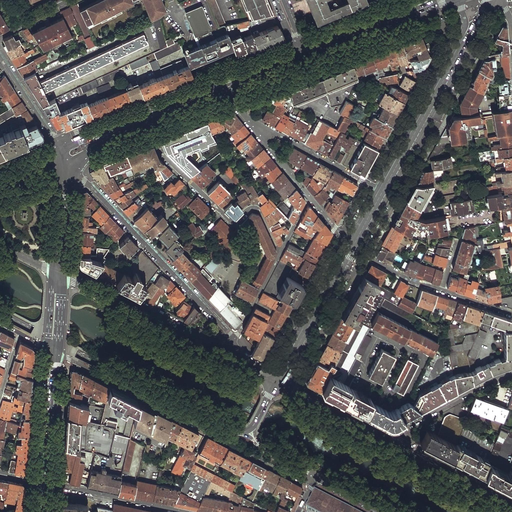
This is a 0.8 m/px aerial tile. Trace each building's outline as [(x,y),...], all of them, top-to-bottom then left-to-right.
[(161,0),(97,0),(79,9),(87,26),(94,23),(93,21),(96,19),(97,21),(106,17),(105,15),(113,11),(114,13),(123,9),(122,7),(126,5),(127,7),(133,4),(131,0),(141,0),(142,2),(144,1),(146,5),(144,6),(146,10),(149,9),(153,17),(158,15),(165,9),(161,0)] [(207,0),(219,25),(227,23),(216,0),(207,0)] [(242,0),(250,19),(271,15),(268,8),(264,0),(242,0)] [(306,0),(313,15),(314,16),(314,17),(315,18),(315,19),(316,19),(317,19),(318,19),(320,18),(321,20),(368,1),(367,0),(306,0)] [(65,10),(60,12),(62,17),(65,23),(70,20),(72,25),(76,23),(69,7),(65,10)] [(186,13),(198,45),(194,47),(183,52),(188,65),(188,66),(208,58),(206,53),(217,48),(219,54),(233,48),(230,39),(228,33),(215,38),(200,7),(186,13)] [(13,17),(13,18),(16,22),(13,23),(14,25),(21,22),(18,17),(17,15),(13,17)] [(158,15),(151,18),(160,49),(167,46),(165,40),(158,15)] [(38,46),(43,53),(73,39),(65,23),(62,17),(36,30),(37,31),(32,34),(35,41),(38,46)] [(247,19),(237,22),(238,27),(248,25),(247,19)] [(5,22),(0,25),(0,32),(1,31),(9,28),(5,22)] [(58,60),(42,68),(44,71),(60,63),(61,65),(140,28),(138,24),(101,42),(95,45),(88,48),(59,62),(58,60)] [(278,26),(252,35),(256,49),(266,44),(278,40),(283,38),(278,26)] [(502,26),(496,36),(508,39),(507,26),(504,26),(502,26)] [(24,29),(22,30),(27,40),(32,37),(27,28),(24,29)] [(22,30),(19,31),(24,41),(25,41),(27,40),(22,30)] [(244,39),(242,40),(245,50),(246,53),(251,51),(256,49),(252,35),(250,30),(247,31),(249,35),(245,36),(245,35),(243,35),(244,39)] [(34,71),(23,77),(28,84),(33,92),(41,105),(48,102),(44,92),(147,43),(142,33),(39,82),(38,80),(34,71)] [(3,39),(2,40),(5,45),(8,44),(10,48),(18,44),(20,43),(18,39),(15,41),(12,35),(8,37),(3,39)] [(240,35),(230,39),(233,48),(234,52),(239,51),(239,52),(241,52),(245,50),(242,40),(242,39),(240,35)] [(91,36),(84,39),(88,48),(95,45),(93,42),(91,36)] [(401,43),(407,61),(408,61),(410,60),(428,54),(424,45),(420,36),(401,43)] [(496,36),(494,41),(501,42),(502,44),(501,49),(499,49),(499,52),(508,50),(508,39),(496,36)] [(35,41),(30,43),(32,49),(38,46),(35,41)] [(160,49),(153,53),(155,58),(156,60),(181,48),(178,41),(173,43),(167,46),(160,49)] [(393,46),(399,62),(400,66),(399,67),(401,72),(405,71),(403,65),(402,65),(402,63),(407,61),(401,43),(397,45),(393,46)] [(10,48),(5,50),(9,55),(11,59),(24,53),(18,44),(10,48)] [(389,48),(385,50),(390,66),(391,69),(394,68),(393,66),(394,64),(399,62),(393,46),(389,48)] [(217,48),(206,53),(208,58),(214,56),(219,54),(217,48)] [(24,53),(11,59),(14,63),(17,67),(27,62),(24,58),(26,56),(32,53),(31,49),(24,53)] [(378,53),(371,55),(376,68),(377,71),(378,77),(384,76),(381,67),(386,65),(386,68),(390,66),(385,50),(378,53)] [(485,56),(484,59),(494,57),(495,57),(509,54),(508,52),(508,50),(499,52),(486,54),(485,56)] [(410,60),(412,67),(409,68),(410,70),(421,68),(428,56),(428,54),(410,60)] [(495,57),(496,76),(510,74),(509,64),(509,54),(495,57)] [(27,62),(17,67),(20,72),(23,77),(34,71),(37,70),(34,65),(46,59),(43,55),(27,62)] [(359,60),(364,73),(376,68),(371,55),(365,58),(359,60)] [(145,56),(129,64),(131,69),(147,61),(145,56)] [(481,64),(478,70),(490,76),(492,73),(491,67),(494,67),(494,57),(484,59),(481,64)] [(148,81),(137,85),(142,96),(155,90),(167,85),(159,68),(156,60),(155,58),(148,61),(155,78),(154,78),(154,77),(147,80),(148,81)] [(180,60),(159,68),(167,85),(182,79),(192,75),(188,66),(188,65),(183,67),(180,60)] [(351,63),(356,76),(364,73),(359,60),(355,62),(351,63)] [(329,72),(320,76),(326,92),(357,80),(356,76),(351,63),(344,66),(329,72)] [(410,70),(415,79),(418,74),(421,68),(410,70)] [(118,69),(102,77),(104,82),(120,74),(118,69)] [(473,77),(469,85),(481,91),(485,85),(484,84),(487,79),(491,81),(492,78),(490,76),(478,70),(473,77)] [(376,77),(367,79),(371,80),(376,82),(376,79),(378,79),(379,82),(385,81),(385,83),(397,82),(397,73),(384,76),(378,77),(376,77)] [(1,79),(0,79),(0,94),(3,98),(14,91),(10,84),(4,75),(1,79)] [(295,86),(287,90),(290,97),(287,103),(292,106),(326,92),(320,76),(311,80),(295,86)] [(404,76),(398,85),(409,91),(412,86),(414,81),(404,76)] [(497,79),(498,93),(509,92),(509,85),(509,79),(497,79)] [(96,80),(80,87),(82,92),(98,85),(96,80)] [(108,82),(102,85),(105,93),(111,90),(108,82)] [(137,83),(125,87),(126,89),(131,100),(136,98),(142,96),(137,85),(137,83)] [(102,85),(95,88),(98,95),(105,93),(102,85)] [(461,103),(459,103),(461,116),(476,113),(475,107),(483,92),(481,91),(469,85),(466,91),(463,95),(466,97),(465,99),(462,100),(461,99),(461,100),(461,103)] [(390,86),(387,90),(391,92),(390,95),(403,102),(405,98),(407,94),(394,88),(390,86)] [(126,89),(106,97),(111,108),(121,104),(131,100),(126,89)] [(48,102),(41,105),(50,119),(55,126),(60,129),(66,127),(71,125),(65,111),(60,113),(59,110),(60,110),(56,103),(77,95),(75,90),(48,102)] [(280,92),(273,95),(275,97),(284,102),(285,98),(290,97),(287,90),(280,92)] [(14,91),(3,98),(1,100),(3,103),(4,102),(8,110),(12,107),(21,102),(18,96),(14,91)] [(379,100),(377,103),(383,106),(396,113),(400,108),(403,102),(390,95),(383,91),(382,94),(386,97),(383,102),(379,100)] [(497,93),(497,99),(498,99),(499,105),(497,105),(498,109),(511,106),(511,101),(510,102),(509,92),(498,93),(497,93)] [(266,98),(266,101),(270,104),(272,102),(274,103),(273,105),(275,106),(272,112),(279,117),(282,112),(284,107),(281,106),(284,102),(275,97),(273,95),(266,98)] [(106,97),(87,105),(92,116),(103,112),(111,108),(106,97)] [(345,103),(339,114),(343,116),(349,119),(350,117),(346,114),(351,105),(352,106),(353,105),(346,101),(345,103)] [(21,102),(12,107),(15,114),(15,115),(26,108),(23,105),(21,102)] [(86,102),(65,111),(71,125),(82,120),(92,116),(87,105),(86,102)] [(371,111),(369,114),(373,116),(390,125),(393,119),(396,113),(383,106),(378,115),(371,111)] [(511,106),(498,109),(491,110),(493,135),(511,132),(511,116),(511,117),(510,112),(511,112),(511,106)] [(8,110),(0,115),(0,123),(15,114),(12,107),(8,110)] [(267,110),(262,119),(268,122),(274,126),(279,117),(272,112),(267,110)] [(35,122),(27,111),(21,114),(29,127),(36,124),(35,122)] [(279,117),(274,126),(277,128),(281,129),(288,116),(288,115),(282,112),(279,117)] [(476,113),(461,116),(452,117),(454,125),(446,127),(444,130),(443,134),(444,134),(441,139),(440,139),(436,145),(445,143),(470,139),(468,123),(478,121),(478,113),(476,113)] [(220,118),(221,120),(231,124),(235,118),(232,114),(226,116),(220,118)] [(235,118),(231,124),(221,120),(225,127),(226,126),(232,133),(243,124),(239,119),(235,114),(232,114),(235,118)] [(206,122),(211,133),(225,127),(221,120),(220,118),(220,116),(213,119),(206,122)] [(288,116),(281,129),(284,131),(287,133),(295,119),(288,116)] [(343,116),(336,129),(341,131),(342,132),(349,119),(343,116)] [(373,116),(369,124),(372,126),(373,128),(372,130),(384,136),(387,131),(390,125),(373,116)] [(311,120),(308,126),(312,128),(317,119),(314,118),(311,120)] [(295,119),(287,133),(294,137),(304,142),(309,134),(304,131),(306,127),(295,120),(296,119),(295,119)] [(336,129),(317,119),(312,128),(309,134),(304,142),(321,152),(327,155),(341,131),(336,129)] [(161,140),(166,153),(190,175),(204,164),(221,151),(211,133),(206,122),(196,126),(180,133),(161,140)] [(365,138),(364,139),(378,147),(381,142),(384,136),(372,130),(357,123),(356,124),(360,126),(359,128),(364,130),(361,136),(365,138)] [(20,128),(27,144),(36,140),(41,138),(41,137),(42,135),(42,134),(36,124),(29,127),(26,128),(24,124),(19,126),(20,128)] [(243,124),(232,133),(231,135),(232,136),(233,135),(236,139),(233,141),(236,145),(250,133),(247,129),(243,124)] [(4,135),(4,136),(0,137),(0,146),(4,153),(16,148),(27,144),(20,128),(4,135)] [(341,131),(327,155),(332,158),(338,147),(336,146),(339,143),(345,147),(343,150),(344,151),(344,152),(345,153),(352,141),(354,138),(348,135),(347,137),(344,136),(346,134),(342,132),(341,131)] [(488,136),(489,139),(502,137),(503,144),(494,145),(494,147),(492,147),(492,149),(494,149),(511,145),(511,132),(493,135),(488,136)] [(250,133),(236,145),(238,147),(241,145),(244,148),(243,150),(244,151),(257,141),(253,137),(250,133)] [(257,141),(244,151),(245,152),(246,151),(249,155),(246,158),(248,160),(263,149),(260,145),(257,141)] [(352,141),(345,153),(344,156),(340,163),(362,175),(365,170),(376,149),(362,142),(360,146),(352,141)] [(432,152),(428,160),(431,160),(437,159),(445,143),(436,145),(432,152)] [(157,158),(152,144),(143,148),(133,152),(135,155),(131,157),(130,155),(127,156),(130,165),(131,166),(142,162),(150,159),(155,170),(164,165),(157,158)] [(511,145),(494,149),(496,158),(511,154),(511,145)] [(293,148),(287,160),(299,167),(300,166),(306,155),(293,148)] [(263,149),(248,160),(246,162),(249,165),(253,162),(256,166),(256,167),(256,168),(270,157),(267,153),(263,149)] [(478,151),(479,160),(491,159),(490,150),(478,151)] [(511,168),(511,154),(496,158),(491,159),(491,161),(492,172),(511,168)] [(120,157),(103,164),(104,168),(106,167),(109,174),(130,165),(127,156),(126,155),(120,157)] [(306,155),(300,166),(310,172),(309,173),(312,175),(320,163),(314,160),(306,155)] [(431,160),(431,165),(424,166),(422,170),(441,167),(450,165),(449,156),(437,159),(431,160)] [(270,157),(256,168),(260,174),(259,174),(261,177),(276,165),(273,161),(270,157)] [(320,163),(312,175),(310,178),(306,186),(309,190),(313,194),(321,188),(325,182),(332,170),(326,167),(320,163)] [(90,169),(89,173),(99,183),(109,179),(104,168),(103,164),(96,167),(90,169)] [(204,164),(190,175),(195,181),(201,186),(214,173),(204,164)] [(155,170),(154,170),(160,182),(172,173),(168,168),(164,165),(155,170)] [(276,165),(261,177),(262,178),(266,176),(268,180),(265,182),(268,185),(270,182),(282,172),(280,169),(276,165)] [(230,166),(224,170),(228,176),(233,171),(230,166)] [(418,177),(415,184),(420,185),(433,183),(435,182),(433,174),(442,173),(441,167),(422,170),(418,177)] [(490,173),(490,175),(501,174),(503,180),(496,182),(492,183),(492,185),(496,185),(501,184),(511,182),(511,168),(492,172),(490,173)] [(332,170),(325,182),(335,188),(342,176),(338,173),(332,170)] [(282,172),(270,182),(272,183),(273,182),(276,186),(271,191),(273,193),(275,192),(288,180),(285,176),(282,172)] [(342,176),(335,188),(343,191),(343,190),(345,192),(345,193),(346,194),(347,193),(348,193),(351,195),(354,190),(357,185),(342,176)] [(109,179),(99,183),(103,188),(108,193),(119,187),(113,178),(109,179)] [(135,179),(122,186),(124,189),(130,186),(130,185),(135,183),(134,182),(136,182),(135,179)] [(171,182),(164,189),(165,191),(166,193),(170,189),(175,195),(181,189),(186,186),(179,179),(173,184),(171,182)] [(288,180),(275,192),(276,193),(279,191),(282,195),(279,198),(281,201),(287,196),(296,189),(292,185),(288,180)] [(218,182),(207,192),(217,202),(228,192),(218,182)] [(482,187),(482,191),(486,190),(487,195),(501,192),(506,191),(511,190),(511,182),(501,184),(501,187),(505,187),(505,188),(500,189),(500,190),(497,191),(496,185),(492,185),(482,187)] [(126,199),(118,204),(121,206),(123,208),(133,201),(129,197),(133,193),(147,187),(145,183),(123,194),(126,199)] [(420,185),(415,184),(407,198),(405,201),(417,208),(420,207),(433,183),(420,185)] [(242,186),(244,191),(250,200),(252,203),(253,204),(256,202),(252,195),(256,192),(251,185),(245,189),(243,185),(242,186)] [(119,187),(108,193),(110,196),(113,199),(123,194),(119,187)] [(321,188),(313,194),(316,199),(320,203),(325,198),(328,195),(321,188)] [(281,201),(276,206),(286,216),(292,223),(294,219),(304,201),(304,199),(299,193),(296,189),(287,196),(293,202),(293,201),(294,201),(293,205),(290,211),(281,201)] [(511,190),(506,191),(506,194),(501,195),(501,192),(487,195),(486,195),(488,208),(501,206),(503,206),(503,203),(508,201),(509,205),(511,204),(511,190)] [(236,196),(238,199),(236,201),(236,202),(240,207),(250,200),(244,191),(236,196)] [(82,201),(82,209),(83,210),(92,198),(87,192),(83,194),(82,201)] [(228,192),(217,202),(219,204),(221,206),(232,197),(228,192)] [(252,195),(256,202),(257,202),(260,200),(262,203),(267,199),(262,193),(258,195),(256,192),(252,195)] [(182,193),(175,200),(181,208),(191,199),(187,196),(186,197),(182,193)] [(123,194),(113,199),(116,201),(118,204),(126,199),(123,194)] [(335,195),(332,201),(329,200),(328,200),(342,212),(345,207),(348,201),(335,195)] [(197,196),(188,205),(201,217),(209,209),(197,196)] [(133,201),(123,208),(125,211),(128,214),(138,205),(139,204),(136,202),(141,198),(139,197),(133,201)] [(83,210),(86,212),(91,207),(94,209),(92,212),(93,213),(99,205),(96,201),(92,198),(83,210)] [(262,203),(259,206),(262,212),(264,216),(276,206),(268,198),(267,199),(262,203)] [(325,198),(320,203),(335,223),(336,223),(339,217),(342,212),(328,200),(325,198)] [(470,198),(450,201),(452,214),(473,211),(472,203),(470,204),(466,204),(466,202),(468,202),(470,201),(470,200),(470,198)] [(161,209),(166,204),(160,199),(156,205),(161,209)] [(402,207),(399,213),(415,217),(418,208),(417,208),(405,201),(402,207)] [(231,202),(224,209),(229,214),(233,218),(242,209),(240,207),(236,202),(233,204),(231,202)] [(501,206),(503,222),(505,221),(511,220),(511,204),(509,205),(503,206),(501,206)] [(104,210),(99,205),(93,213),(92,214),(100,221),(97,224),(98,225),(97,227),(99,227),(101,225),(109,216),(104,210)] [(138,205),(128,214),(130,216),(133,219),(142,210),(138,205)] [(297,227),(297,228),(313,237),(317,231),(312,228),(309,226),(310,224),(316,214),(313,210),(309,205),(308,206),(297,227)] [(422,206),(424,219),(432,218),(430,205),(422,206)] [(276,206),(264,216),(271,231),(281,226),(279,223),(273,227),(270,223),(280,215),(283,219),(286,216),(276,206)] [(133,219),(135,218),(137,220),(135,222),(138,225),(140,223),(142,225),(140,227),(143,230),(149,224),(157,218),(154,215),(150,210),(149,209),(147,207),(143,210),(142,210),(133,219)] [(241,279),(234,293),(240,296),(251,301),(254,295),(259,285),(273,260),(275,255),(276,252),(259,215),(252,213),(234,233),(233,233),(236,236),(245,226),(249,225),(258,244),(261,243),(267,255),(255,280),(253,279),(252,282),(256,283),(254,286),(241,279)] [(429,246),(427,234),(446,231),(443,216),(432,218),(424,219),(422,219),(415,217),(399,213),(396,219),(392,226),(403,232),(429,246)] [(316,214),(310,224),(313,226),(319,229),(323,223),(320,219),(316,214)] [(81,220),(80,225),(85,226),(92,226),(92,222),(88,221),(88,217),(81,215),(81,220)] [(157,218),(149,224),(153,227),(151,230),(153,232),(148,236),(149,237),(163,224),(166,221),(160,215),(158,217),(157,218)] [(112,219),(109,216),(101,225),(104,227),(102,229),(106,232),(115,222),(112,219)] [(227,226),(220,219),(219,220),(212,228),(226,241),(227,240),(233,233),(234,233),(227,226)] [(510,224),(511,230),(504,231),(504,233),(502,233),(502,235),(511,233),(511,220),(505,221),(506,224),(510,224)] [(117,224),(115,222),(106,232),(110,235),(119,226),(117,224)] [(191,222),(187,225),(195,237),(203,231),(199,226),(195,228),(191,222)] [(319,229),(317,231),(313,237),(325,243),(328,238),(331,232),(323,223),(319,229)] [(153,227),(149,224),(143,230),(146,233),(148,236),(153,232),(151,230),(153,227)] [(163,224),(149,237),(151,239),(153,241),(159,235),(163,231),(161,229),(164,226),(163,224)] [(281,226),(271,231),(277,246),(280,246),(282,241),(279,234),(284,232),(286,234),(289,229),(284,224),(281,226)] [(163,231),(159,235),(168,245),(174,238),(176,236),(174,234),(176,232),(169,225),(163,231)] [(121,228),(119,226),(110,235),(115,241),(124,231),(121,228)] [(387,235),(381,245),(393,251),(403,232),(392,226),(387,235)] [(465,228),(461,240),(474,244),(477,245),(476,239),(473,227),(465,228)] [(297,228),(295,232),(306,238),(308,237),(312,239),(306,251),(318,257),(322,250),(325,243),(313,237),(297,228)] [(89,244),(91,244),(92,232),(80,230),(80,237),(79,243),(89,244)] [(476,239),(477,245),(478,251),(484,251),(498,248),(507,247),(511,245),(511,233),(511,238),(511,241),(483,247),(481,238),(476,239)] [(133,241),(128,236),(119,245),(128,255),(138,246),(133,241)] [(168,245),(165,248),(170,253),(174,258),(181,251),(183,248),(180,245),(181,244),(174,238),(168,245)] [(226,241),(221,247),(222,248),(223,247),(224,248),(226,245),(231,250),(235,246),(227,240),(226,241)] [(460,245),(458,251),(470,254),(471,252),(473,252),(474,248),(473,247),(474,244),(461,240),(460,245)] [(88,256),(89,244),(79,243),(79,249),(78,255),(79,255),(88,256)] [(198,243),(193,249),(197,253),(202,248),(198,243)] [(289,243),(286,249),(303,257),(306,252),(289,243)] [(379,250),(376,255),(389,263),(392,257),(390,256),(393,251),(381,245),(379,250)] [(437,247),(435,253),(447,257),(449,252),(450,248),(441,248),(437,247)] [(484,251),(484,255),(492,253),(494,264),(486,265),(487,269),(501,267),(498,248),(484,251)] [(283,254),(280,260),(285,263),(287,260),(296,265),(295,268),(296,269),(303,257),(286,249),(283,254)] [(126,290),(137,296),(143,288),(159,269),(150,260),(142,250),(123,275),(116,284),(126,290)] [(427,250),(423,259),(445,266),(446,261),(447,257),(435,253),(430,251),(429,253),(432,254),(432,255),(434,256),(433,258),(426,256),(428,251),(427,250)] [(174,258),(172,260),(176,265),(186,276),(191,281),(200,270),(181,251),(174,258)] [(306,252),(303,257),(304,258),(314,264),(316,260),(318,257),(306,251),(306,252)] [(457,255),(455,261),(467,265),(468,262),(470,262),(471,259),(470,257),(470,254),(458,251),(457,255)] [(88,269),(94,273),(103,262),(89,258),(89,256),(88,256),(79,255),(78,262),(81,266),(88,269)] [(204,267),(211,272),(219,261),(212,256),(204,267)] [(302,264),(298,271),(307,276),(311,270),(314,264),(304,258),(301,263),(302,264)] [(406,258),(400,269),(404,270),(409,260),(406,258)] [(280,260),(263,292),(269,295),(285,263),(280,260)] [(409,260),(404,270),(409,273),(414,276),(420,263),(414,260),(413,262),(409,260)] [(454,265),(453,269),(464,273),(468,274),(470,266),(468,266),(467,265),(455,261),(454,265)] [(420,263),(414,276),(417,277),(421,279),(426,265),(420,263)] [(371,264),(364,276),(380,285),(381,283),(380,283),(386,272),(379,268),(371,264)] [(426,265),(421,279),(427,280),(431,282),(435,268),(426,265)] [(108,280),(116,284),(123,275),(105,266),(102,270),(104,272),(101,277),(108,280)] [(200,270),(191,281),(194,284),(194,283),(199,288),(199,289),(202,293),(206,297),(207,296),(207,297),(207,298),(216,287),(215,286),(215,285),(216,285),(216,284),(215,283),(215,282),(214,282),(213,282),(212,283),(211,284),(208,281),(211,278),(209,276),(208,276),(205,279),(204,277),(205,276),(204,274),(205,273),(201,268),(200,270)] [(435,268),(431,282),(435,283),(439,284),(443,271),(435,268)] [(458,277),(455,290),(459,291),(463,293),(466,279),(468,274),(464,273),(463,278),(459,277),(458,277)] [(451,275),(447,287),(451,289),(455,290),(458,277),(451,275)] [(164,291),(169,281),(163,276),(160,276),(155,284),(158,287),(164,291)] [(346,308),(341,317),(356,324),(357,321),(363,324),(369,327),(371,324),(377,311),(381,304),(384,298),(397,305),(402,297),(393,292),(380,285),(364,276),(358,286),(346,308)] [(287,277),(276,299),(279,301),(280,300),(282,296),(293,302),(298,293),(302,285),(298,283),(287,277)] [(466,279),(463,293),(467,294),(473,296),(475,287),(477,281),(471,279),(470,281),(466,279)] [(164,292),(167,294),(176,286),(173,283),(170,280),(169,281),(164,291),(164,292)] [(148,296),(151,298),(158,287),(155,284),(152,282),(146,290),(143,288),(137,296),(142,298),(144,299),(148,294),(149,294),(148,295),(148,296)] [(216,287),(207,298),(212,303),(216,308),(220,312),(233,326),(241,321),(244,314),(235,304),(230,309),(225,304),(230,299),(226,295),(217,285),(216,287)] [(485,290),(487,301),(500,298),(498,285),(484,287),(485,290)] [(171,300),(170,302),(173,304),(175,304),(184,295),(180,291),(176,286),(167,294),(166,295),(171,300)] [(396,286),(393,292),(402,297),(402,296),(405,291),(396,286)] [(148,301),(152,304),(160,293),(162,294),(164,292),(164,291),(158,287),(151,298),(148,301)] [(475,287),(473,296),(479,298),(487,301),(485,290),(475,287)] [(416,303),(417,303),(431,311),(433,307),(436,294),(423,290),(421,289),(416,303)] [(263,292),(260,299),(273,306),(272,308),(275,309),(276,308),(277,304),(279,301),(276,299),(269,295),(263,292)] [(436,294),(433,307),(435,308),(435,305),(445,308),(448,298),(442,296),(436,294)] [(282,296),(280,300),(282,302),(280,305),(277,304),(276,308),(286,314),(290,308),(293,302),(282,296)] [(402,297),(397,305),(412,313),(417,303),(416,303),(402,296),(402,297)] [(384,298),(381,304),(413,322),(417,315),(412,313),(397,305),(384,298)] [(448,298),(445,308),(442,316),(445,317),(446,313),(452,315),(457,301),(452,300),(448,298)] [(260,299),(259,300),(272,308),(273,306),(260,299)] [(181,314),(184,316),(192,307),(184,300),(175,311),(180,315),(181,314)] [(457,301),(452,315),(452,317),(457,318),(456,320),(457,321),(456,325),(449,324),(448,330),(452,329),(458,328),(461,317),(466,304),(462,303),(457,301)] [(466,304),(461,317),(478,323),(479,320),(482,310),(474,307),(466,304)] [(188,322),(193,325),(202,314),(197,310),(193,305),(192,307),(184,316),(182,319),(188,322)] [(255,308),(243,331),(257,339),(269,315),(255,308)] [(276,308),(275,309),(268,323),(272,325),(275,327),(279,328),(282,321),(286,314),(276,308)] [(482,310),(479,320),(504,328),(504,359),(499,360),(499,359),(493,361),(493,362),(486,365),(481,368),(480,367),(475,370),(475,371),(470,374),(472,383),(482,378),(491,373),(501,370),(511,365),(511,329),(511,330),(511,320),(501,316),(500,318),(492,315),(492,313),(482,310)] [(377,311),(371,324),(403,341),(404,340),(410,328),(377,311)] [(337,325),(332,333),(345,341),(347,342),(356,324),(341,317),(337,325)] [(356,324),(347,342),(341,352),(334,365),(332,369),(338,372),(363,324),(357,321),(356,324)] [(268,323),(251,354),(256,356),(260,359),(263,357),(269,346),(278,330),(278,329),(279,328),(275,327),(272,332),(268,331),(272,325),(268,323)] [(410,328),(404,340),(432,355),(438,343),(410,328)] [(445,330),(448,346),(455,345),(452,329),(448,330),(445,330)] [(475,343),(471,351),(467,359),(474,362),(487,334),(480,331),(478,336),(475,343)] [(329,338),(326,344),(339,351),(345,341),(332,333),(329,338)] [(14,338),(7,334),(2,345),(6,347),(5,349),(9,350),(10,349),(11,349),(11,348),(14,338)] [(356,352),(357,353),(361,355),(363,356),(372,338),(366,335),(356,352)] [(467,336),(463,345),(475,343),(478,336),(475,335),(474,337),(471,335),(470,337),(467,336)] [(15,356),(14,359),(20,361),(21,361),(22,352),(23,353),(23,363),(33,366),(33,358),(34,351),(32,347),(27,344),(19,341),(17,347),(15,356)] [(448,346),(452,366),(458,365),(456,353),(471,351),(475,343),(463,345),(455,345),(448,346)] [(321,353),(316,362),(327,367),(330,363),(334,365),(341,352),(339,351),(326,344),(321,353)] [(381,349),(367,375),(380,382),(394,356),(381,349)] [(356,358),(342,384),(329,376),(324,385),(321,391),(326,394),(336,399),(340,401),(346,391),(351,382),(356,373),(362,361),(359,359),(356,358)] [(12,366),(10,371),(32,379),(32,372),(33,366),(23,363),(23,367),(24,367),(23,370),(22,370),(18,368),(20,361),(14,359),(12,366)] [(407,360),(392,389),(402,395),(418,365),(407,360)] [(311,371),(306,381),(306,382),(307,384),(321,391),(324,385),(322,384),(324,380),(323,378),(325,379),(326,376),(325,374),(327,374),(328,373),(330,374),(332,369),(334,365),(330,363),(327,367),(316,362),(311,371)] [(70,379),(69,389),(74,390),(74,386),(78,386),(91,392),(94,379),(84,373),(74,368),(71,370),(70,379)] [(9,377),(13,378),(15,378),(16,379),(18,379),(19,378),(20,377),(21,378),(19,386),(17,385),(16,387),(17,387),(18,387),(31,391),(32,385),(32,379),(10,371),(9,377)] [(356,373),(351,382),(355,384),(360,375),(356,373)] [(453,375),(456,392),(464,387),(472,383),(470,374),(470,373),(453,375)] [(418,395),(412,406),(420,411),(434,404),(450,395),(456,392),(453,375),(447,379),(446,378),(442,380),(442,382),(430,388),(429,387),(419,393),(419,394),(418,395)] [(103,383),(94,379),(91,392),(90,396),(89,402),(88,403),(90,404),(96,405),(96,402),(94,401),(94,399),(92,399),(93,396),(92,396),(93,395),(106,401),(110,387),(103,383)] [(18,387),(16,396),(25,398),(30,400),(31,395),(31,391),(18,387)] [(126,395),(110,387),(106,401),(104,408),(101,420),(105,421),(106,416),(109,417),(111,408),(110,407),(110,404),(110,403),(111,398),(115,400),(113,404),(130,412),(132,408),(137,411),(139,402),(126,395)] [(74,390),(69,389),(69,393),(69,398),(80,402),(82,393),(77,391),(74,390)] [(346,391),(340,401),(347,405),(359,411),(364,414),(370,404),(368,403),(370,399),(350,389),(348,392),(346,391)] [(473,395),(469,409),(502,422),(507,407),(498,404),(499,403),(483,398),(482,399),(473,395)] [(2,400),(1,406),(22,412),(25,398),(16,396),(14,396),(12,401),(19,403),(18,407),(13,405),(14,403),(2,400)] [(24,412),(24,418),(29,418),(30,409),(30,400),(25,398),(22,412),(24,412)] [(80,402),(69,398),(68,406),(68,415),(82,418),(82,420),(85,421),(85,419),(88,420),(89,416),(89,408),(90,404),(88,403),(88,404),(80,402)] [(134,424),(150,432),(155,410),(139,402),(137,411),(136,415),(134,424)] [(370,404),(364,414),(372,418),(387,426),(389,426),(392,426),(408,418),(420,411),(412,406),(407,403),(390,413),(388,412),(389,409),(389,407),(383,404),(381,408),(370,403),(370,404)] [(0,407),(0,418),(7,421),(19,424),(19,422),(20,421),(10,418),(12,411),(21,414),(22,412),(1,406),(0,407)] [(150,432),(167,439),(167,436),(171,418),(163,414),(155,410),(150,432)] [(136,415),(131,413),(125,437),(131,440),(134,424),(136,415)] [(446,417),(436,434),(426,430),(420,441),(438,450),(451,456),(455,445),(465,420),(450,414),(448,415),(446,417)] [(82,418),(68,415),(67,423),(66,439),(66,446),(89,452),(96,453),(102,454),(108,456),(110,457),(111,452),(115,433),(117,427),(105,424),(101,423),(88,420),(85,419),(85,421),(82,420),(82,418)] [(17,433),(16,434),(22,435),(28,435),(29,426),(29,418),(24,418),(20,417),(20,421),(19,422),(21,423),(21,429),(18,429),(17,433)] [(117,427),(115,433),(119,434),(120,427),(117,426),(118,421),(107,418),(105,424),(117,427)] [(167,436),(173,439),(181,424),(176,421),(171,418),(167,436)] [(7,421),(5,429),(17,433),(18,429),(19,424),(7,421)] [(180,453),(172,471),(180,474),(184,466),(191,469),(194,463),(196,461),(197,457),(193,455),(196,450),(191,448),(199,433),(193,430),(181,424),(173,439),(184,445),(180,453)] [(511,429),(501,426),(496,439),(502,441),(505,432),(509,432),(508,435),(511,436),(511,451),(509,461),(511,462),(508,473),(487,463),(482,475),(496,482),(510,489),(511,489),(511,429)] [(115,433),(111,452),(127,456),(131,440),(125,437),(119,434),(115,433)] [(10,459),(8,470),(22,473),(26,470),(26,458),(27,443),(28,435),(22,435),(21,442),(16,442),(16,451),(18,452),(16,460),(10,459)] [(228,448),(207,437),(197,457),(196,461),(197,461),(200,454),(218,462),(214,470),(216,471),(221,462),(228,448)] [(137,442),(132,440),(131,440),(127,456),(124,468),(130,472),(137,442)] [(502,443),(495,441),(488,460),(494,462),(502,443)] [(487,462),(455,445),(451,456),(450,458),(459,463),(482,475),(487,463),(487,462)] [(228,448),(221,462),(242,473),(249,459),(228,448)] [(64,460),(64,469),(73,471),(70,482),(81,484),(82,477),(89,479),(90,475),(85,474),(85,472),(83,472),(87,456),(77,454),(77,453),(65,451),(64,460)] [(247,498),(253,501),(259,489),(268,469),(249,459),(242,473),(235,485),(232,490),(235,492),(236,492),(240,483),(242,483),(243,482),(245,481),(246,481),(247,481),(249,481),(250,482),(251,482),(252,483),(253,484),(254,485),(254,486),(254,487),(254,489),(254,490),(254,491),(253,493),(252,494),(251,495),(250,496),(248,496),(247,498)] [(212,480),(215,474),(194,463),(191,469),(212,480)] [(92,470),(88,486),(106,490),(119,492),(121,481),(123,476),(107,472),(108,469),(104,468),(103,471),(102,472),(101,472),(100,472),(100,471),(92,470)] [(181,489),(174,503),(186,506),(197,508),(204,496),(205,493),(212,480),(191,469),(181,489)] [(263,486),(274,491),(280,476),(268,469),(259,489),(261,490),(263,486)] [(212,480),(232,490),(235,485),(215,474),(212,480)] [(281,497),(286,489),(290,480),(280,476),(274,491),(273,492),(275,493),(277,488),(282,490),(279,496),(281,497)] [(157,485),(138,480),(137,485),(135,496),(145,498),(154,500),(157,485)] [(212,480),(205,493),(209,494),(212,488),(233,498),(235,492),(232,490),(212,480)] [(286,489),(298,496),(303,487),(290,480),(286,489)] [(137,485),(121,481),(119,492),(126,494),(135,496),(137,485)] [(5,495),(3,501),(13,503),(13,511),(22,511),(23,501),(24,487),(24,486),(22,485),(15,483),(8,482),(5,495)] [(157,485),(154,500),(165,502),(174,503),(181,489),(157,485)] [(231,502),(227,511),(241,511),(242,507),(233,505),(234,502),(233,502),(234,499),(244,503),(245,497),(236,492),(235,492),(233,498),(231,502)] [(351,511),(317,494),(307,511),(308,511),(351,511)] [(204,496),(197,508),(213,511),(214,511),(227,511),(231,502),(204,496)] [(242,507),(241,511),(252,511),(253,509),(256,502),(253,501),(247,498),(245,497),(244,503),(242,507)] [(278,503),(283,506),(287,499),(281,497),(278,503)] [(85,511),(86,503),(61,502),(60,511),(85,511)] [(140,511),(141,508),(137,507),(123,504),(114,502),(112,509),(111,511),(140,511)]
